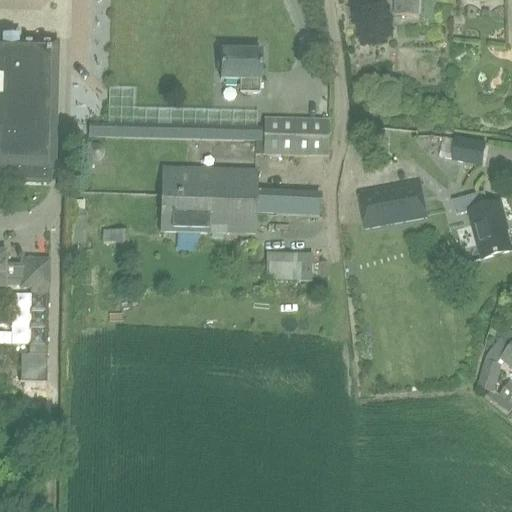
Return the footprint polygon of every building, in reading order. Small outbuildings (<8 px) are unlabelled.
[(419,17),(419,0),(394,0),(395,16),(419,17)] [(510,50),(511,26),(472,23),(470,47),(510,50)] [(55,83),(56,49),(56,44),(17,43),(17,38),(3,38),(3,43),(0,42),(0,180),(46,181),(47,169),(53,169),(54,83),(55,83)] [(240,81),(240,93),(259,94),(261,53),(221,52),(220,80),(240,81)] [(457,56),(426,57),(427,86),(458,85),(457,56)] [(511,73),(499,71),(495,101),(489,100),(485,130),(511,133),(511,73)] [(295,159),(296,121),(264,120),(264,133),(225,131),(223,126),(220,123),(216,121),(211,121),(208,121),(202,126),(201,130),(89,125),(88,138),(253,142),(253,158),(295,159)] [(327,122),(296,121),(295,159),(325,160),(327,122)] [(438,159),(453,161),(482,167),(486,146),(457,140),(457,142),(441,140),(438,159)] [(162,170),(161,196),(256,199),(256,192),(257,173),(162,170)] [(428,218),(421,182),(359,194),(366,230),(428,218)] [(319,195),(256,192),(256,199),(255,216),(319,219),(319,195)] [(470,212),(473,225),(464,228),(467,236),(476,233),(484,260),(511,252),(511,251),(504,224),(506,223),(500,203),(488,207),(484,194),(454,202),(458,215),(470,212)] [(255,216),(256,199),(161,196),(159,232),(253,238),(255,216)] [(83,248),(85,248),(86,211),(84,211),(84,207),(69,206),(67,256),(83,257),(83,248)] [(123,224),(107,229),(110,240),(126,235),(123,224)] [(0,254),(0,286),(3,287),(3,282),(21,283),(21,288),(47,289),(47,264),(21,263),(21,269),(3,269),(3,255),(0,254)] [(312,257),(264,255),(264,282),(311,284),(312,257)] [(328,279),(339,279),(338,264),(326,265),(328,279)] [(498,365),(501,361),(511,346),(511,335),(508,332),(491,352),(490,352),(485,359),(486,360),(478,390),(508,414),(511,409),(511,385),(510,383),(499,396),(496,394),(494,391),(502,366),(498,365)] [(511,346),(501,361),(511,369),(511,346)] [(43,386),(44,358),(19,357),(18,386),(43,386)]
